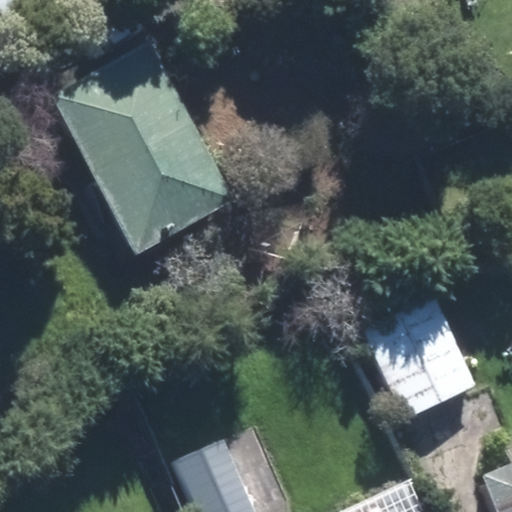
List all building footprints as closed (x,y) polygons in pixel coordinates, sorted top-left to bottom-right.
[(49,86),(133,248),(230,198),(146,36),(49,86)] [(361,325),(402,416),(424,407),(475,384),(433,292),(361,325)] [(173,456),(197,511),(256,511),(222,435),(173,456)] [(511,511),(511,462),(481,476),(496,511),(511,511)] [(403,511),(436,511),(431,499),(403,511)]
